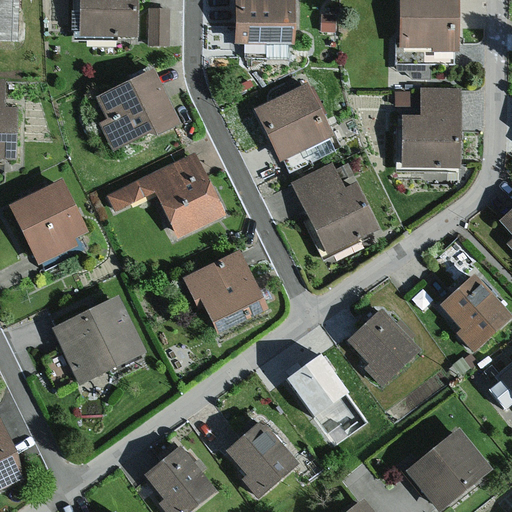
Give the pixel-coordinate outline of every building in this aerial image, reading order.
[(10,0),(0,0),(0,38),(8,39),(10,0)] [(73,0),(72,36),(132,37),(132,0),(73,0)] [(286,0),(230,0),(230,43),(242,44),(265,44),(286,44),(286,0)] [(454,0),(393,0),(393,47),(428,47),(428,52),(454,52),(454,0)] [(166,9),(146,9),(146,46),(166,47),(166,9)] [(318,15),(318,33),(333,33),(334,16),(318,15)] [(265,44),(242,44),(241,58),(264,58),(265,44)] [(428,47),(393,47),(393,71),(402,71),(408,80),(427,80),(427,66),(454,66),(454,52),(428,52),(428,47)] [(145,71),(92,97),(103,120),(96,124),(110,152),(171,123),(145,71)] [(302,84),(248,110),(274,162),(280,159),(324,138),(327,136),(302,84)] [(416,88),(415,116),(456,116),(457,89),(416,88)] [(408,92),(393,92),(392,105),(408,105),(408,92)] [(0,108),(0,159),(14,160),(15,108),(0,108)] [(415,116),(396,115),(395,167),(455,168),(456,116),(415,116)] [(324,138),(280,159),(288,174),(332,152),(324,138)] [(191,153),(142,177),(150,193),(172,237),(220,214),(191,153)] [(345,163),(334,168),(340,180),(350,175),(345,163)] [(297,210),(340,189),(328,164),(285,184),(297,210)] [(56,177),(0,204),(31,267),(74,247),(70,238),(83,232),(56,177)] [(142,177),(122,186),(130,203),(150,193),(142,177)] [(340,189),(297,210),(319,254),(374,227),(352,183),(340,189)] [(122,186),(103,195),(110,211),(130,203),(122,186)] [(511,204),(495,221),(511,238),(503,246),(511,254),(511,204)] [(234,251),(179,278),(195,310),(199,308),(212,333),(262,309),(234,251)] [(468,274),(432,306),(454,330),(450,333),(467,351),(506,317),(468,274)] [(112,296),(48,329),(58,349),(76,383),(140,350),(112,296)] [(374,307),(340,341),(362,363),(357,368),(378,388),(417,350),(374,307)] [(76,383),(58,349),(39,358),(56,393),(76,383)] [(312,353),(279,378),(306,415),(340,390),(312,353)] [(462,358),(450,365),(458,377),(470,370),(462,358)] [(511,400),(511,401),(511,360),(492,376),(496,381),(483,391),(499,410),(511,400)] [(256,422),(219,453),(257,498),(294,466),(256,422)] [(455,425),(400,475),(433,511),(440,511),(492,466),(455,425)] [(335,426),(322,436),(330,448),(344,438),(335,426)] [(0,488),(21,479),(0,433),(0,488)] [(176,447),(141,475),(161,500),(156,503),(162,511),(186,511),(212,492),(176,447)] [(339,511),(371,511),(359,496),(339,511)]
